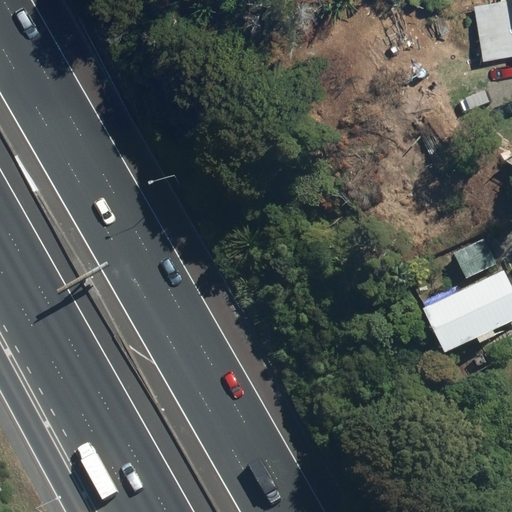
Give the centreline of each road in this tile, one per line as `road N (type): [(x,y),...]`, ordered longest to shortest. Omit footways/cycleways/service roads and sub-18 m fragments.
road 1 (motorway): [(0,46),(268,511)]
road 2 (motorway): [(170,511),(0,214)]
